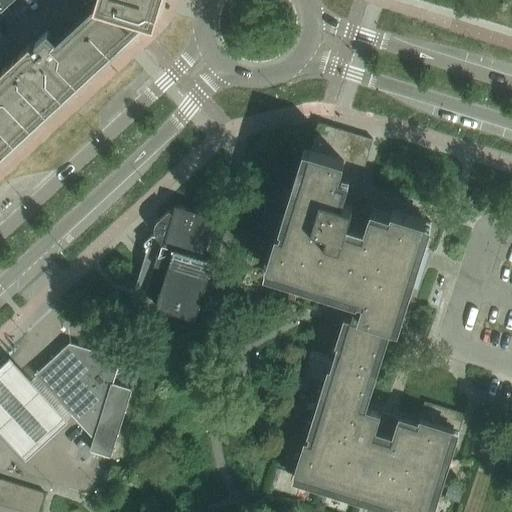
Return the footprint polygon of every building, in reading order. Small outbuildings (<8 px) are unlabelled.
[(0,156),(87,76),(146,21),(160,8),(162,0),(76,0),(31,43),(0,71),(0,156)] [(277,232),(267,266),(334,287),(348,291),(365,297),(359,316),(358,321),(351,319),(313,442),(306,440),(299,460),(294,459),(292,466),(297,468),(295,475),(361,496),(362,496),(376,500),(393,505),(390,511),(428,511),(445,457),(451,459),(454,450),(465,414),(425,401),(422,413),(418,425),(398,418),(397,421),(380,416),(381,413),(367,409),(368,403),(389,337),(393,326),(399,328),(403,315),(412,287),(418,267),(417,267),(417,266),(416,265),(416,264),(421,249),(423,250),(427,239),(432,222),(426,220),(393,209),(390,218),(385,217),(386,215),(371,211),(366,225),(349,220),(374,140),(320,123),(311,149),(284,234),(277,232)] [(204,256),(216,217),(177,205),(174,212),(170,211),(170,210),(158,220),(156,223),(155,225),(155,227),(155,230),(155,232),(162,242),(165,243),(164,244),(162,243),(160,249),(156,264),(169,268),(156,306),(196,319),(215,260),(204,256)] [(112,456),(132,389),(120,386),(115,384),(113,383),(121,359),(70,343),(36,374),(95,437),(91,450),(100,453),(112,456)] [(11,360),(0,369),(0,430),(29,461),(70,423),(11,360)] [(0,503),(6,505),(14,483),(3,479),(0,488),(0,503)] [(17,509),(24,486),(14,483),(6,505),(17,509)] [(28,511),(35,489),(24,486),(17,509),(28,511)] [(28,511),(39,511),(45,493),(35,489),(28,511)]
